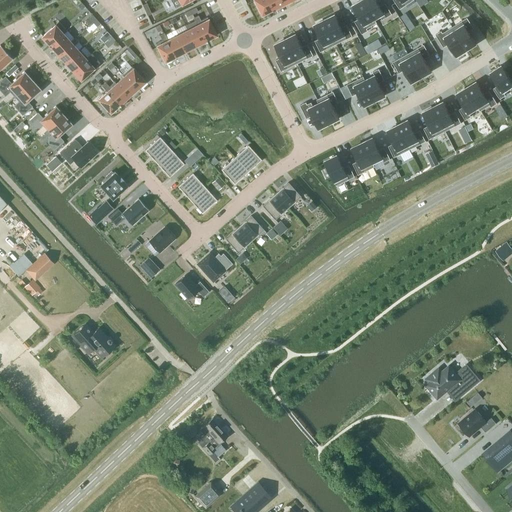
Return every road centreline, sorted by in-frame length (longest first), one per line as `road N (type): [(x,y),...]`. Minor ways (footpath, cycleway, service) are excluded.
road 1 (secondary): [(58,511),(306,284),(380,232),(511,159)]
road 2 (unclassified): [(310,511),(0,171)]
road 3 (residential): [(307,154),(433,92),(511,38)]
road 4 (residential): [(244,41),(179,74),(113,129)]
road 5 (residential): [(113,129),(92,119),(20,38),(23,26)]
road 6 (residential): [(113,129),(130,161),(200,237)]
road 7 (residential): [(200,237),(307,154)]
road 8 (residential): [(307,154),(244,41)]
road 9 (residential): [(410,420),(488,511)]
